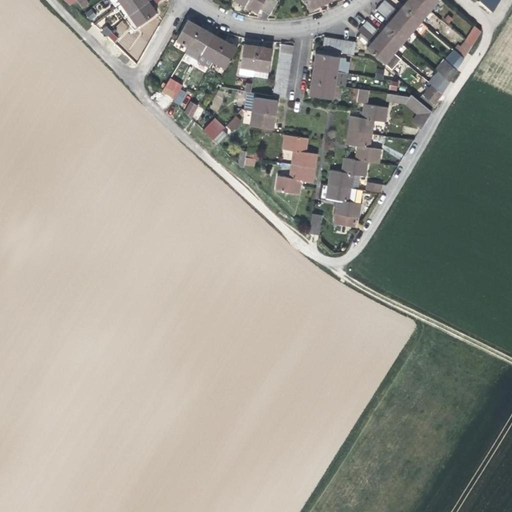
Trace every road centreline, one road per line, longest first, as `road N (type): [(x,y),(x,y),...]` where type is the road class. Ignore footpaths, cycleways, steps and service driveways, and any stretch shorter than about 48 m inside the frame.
road 1 (track): [(464,0),(485,17),(487,38),(357,249),(336,263),(324,262),(247,196),(51,0)]
road 2 (track): [(324,262),(511,362)]
